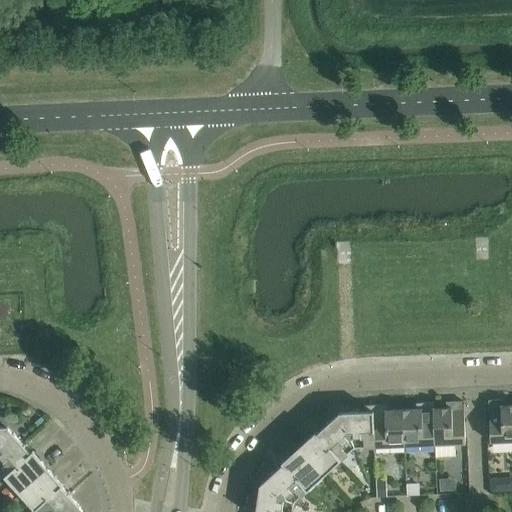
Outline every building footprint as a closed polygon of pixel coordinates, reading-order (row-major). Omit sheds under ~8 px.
[(511,442),(511,406),(503,406),(502,400),(489,401),(491,443),(511,442)] [(434,403),(433,403),(435,445),(436,458),(455,457),(455,445),(466,444),(464,402),(451,403),(451,409),(435,409),(434,403)] [(421,410),(404,411),(405,447),(435,445),(433,403),(421,404),(421,410)] [(386,405),(373,406),(375,448),(405,447),(404,411),(387,411),(386,405)] [(372,412),(364,412),(365,448),(375,448),(373,406),(372,406),(372,412)] [(341,413),(323,429),(347,456),(355,449),(365,448),(364,412),(341,413)] [(8,427),(0,427),(0,471),(26,448),(8,427)] [(316,433),(315,434),(341,462),(347,456),(323,429),(317,435),(316,433)] [(315,434),(299,448),(325,477),(341,462),(315,434)] [(26,448),(0,471),(0,472),(6,479),(34,453),(33,452),(32,453),(26,448)] [(299,448),(283,463),(309,491),(325,477),(299,448)] [(34,453),(6,479),(20,495),(48,469),(34,453)] [(283,465),(278,471),(302,497),(309,491),(283,463),(282,464),(283,465)] [(48,469),(20,495),(35,511),(63,485),(48,469)] [(260,486),(257,510),(273,511),(293,511),(294,504),(302,497),(278,471),(260,486)] [(503,478),(491,479),(491,493),(504,492),(503,478)] [(385,480),(376,481),(377,498),(379,498),(381,498),(382,498),(386,497),(385,480)] [(407,485),(408,497),(420,496),(419,484),(407,485)] [(63,485),(35,511),(36,511),(47,511),(68,493),(62,487),(64,486),(63,485)] [(84,511),(68,493),(47,511),(84,511)]
